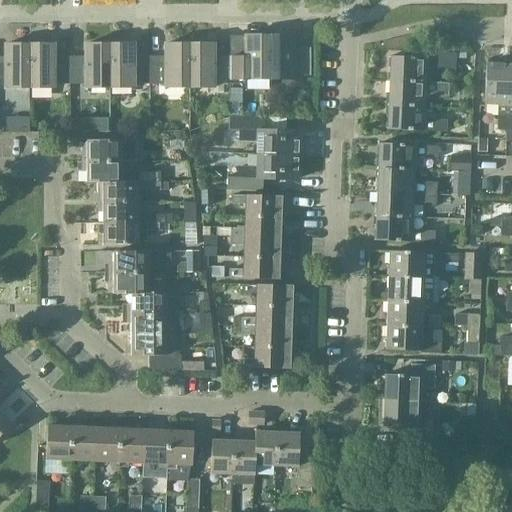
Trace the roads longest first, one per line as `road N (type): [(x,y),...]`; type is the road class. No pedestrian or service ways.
road 1 (residential): [(343,115),(332,139),(329,247),(348,270),(354,409),(117,408)]
road 2 (residential): [(117,408),(117,370),(69,328),(68,237),(50,224),(49,169)]
road 3 (residential): [(117,408),(48,403),(0,359)]
